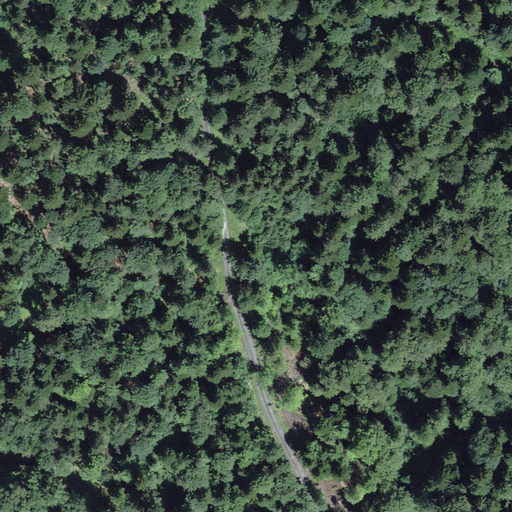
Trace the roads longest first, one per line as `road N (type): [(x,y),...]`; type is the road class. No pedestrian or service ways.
road 1 (track): [(215,0),(202,54),(253,372),(332,511)]
road 2 (track): [(133,511),(93,480),(0,453)]
